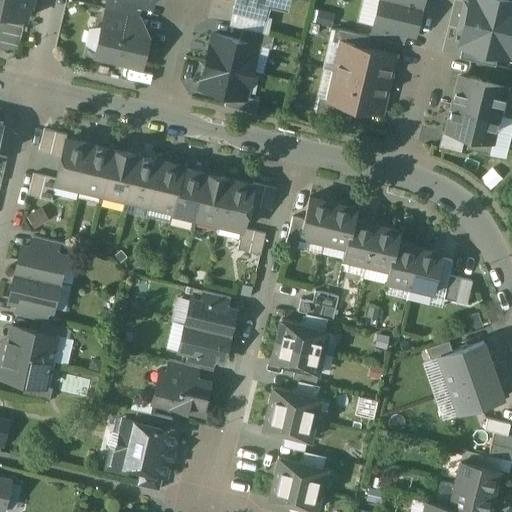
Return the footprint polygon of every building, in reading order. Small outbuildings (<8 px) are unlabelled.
[(0,0),(0,13),(25,19),(28,5),(30,6),(30,0),(0,0)] [(142,3),(127,0),(106,0),(105,7),(107,7),(139,15),(142,3)] [(269,0),(235,0),(233,8),(266,16),(269,0)] [(421,7),(393,0),(379,0),(374,24),(405,31),(415,34),(421,7)] [(511,0),(469,0),(467,11),(463,10),(461,16),(511,28),(511,0)] [(139,15),(107,7),(103,23),(135,31),(139,15)] [(511,49),(511,28),(461,16),(460,22),(464,24),(459,44),(463,45),(498,54),(510,57),(511,49)] [(135,31),(103,23),(96,54),(141,65),(147,39),(143,33),(135,31)] [(405,31),(374,24),(371,36),(402,43),(405,31)] [(370,36),(335,27),(332,40),(342,43),(342,41),(367,47),(370,36)] [(274,35),(242,28),(240,40),(258,44),(258,45),(271,48),(274,35)] [(240,40),(213,33),(207,60),(251,71),(258,45),(258,44),(240,40)] [(367,47),(342,41),(342,43),(335,71),(388,83),(395,54),(367,47)] [(498,54),(463,45),(460,57),(495,65),(498,54)] [(251,71),(207,60),(200,87),(227,93),(245,97),(251,71)] [(388,83),(335,71),(329,98),(328,100),(353,106),(381,112),(388,83)] [(506,88),(459,76),(453,104),(500,115),(506,88)] [(245,97),(227,93),(224,105),(255,113),(259,100),(245,97)] [(353,106),(328,100),(329,98),(319,96),(315,111),(350,120),(353,106)] [(500,115),(453,104),(446,131),(470,137),(493,142),(500,115)] [(56,131),(44,128),(39,149),(50,152),(56,131)] [(67,134),(56,131),(50,152),(62,155),(66,138),(67,134)] [(493,142),(470,137),(467,148),(490,154),(493,142)] [(90,143),(66,138),(56,178),(56,181),(79,186),(90,143)] [(113,149),(90,143),(79,186),(103,192),(113,149)] [(136,154),(113,149),(103,192),(126,197),(136,154)] [(160,160),(136,154),(126,197),(149,203),(160,160)] [(184,166),(160,160),(149,203),(172,208),(173,209),(183,167),(183,168),(184,166)] [(183,168),(183,167),(173,209),(172,208),(172,210),(196,216),(206,173),(183,168)] [(45,176),(33,173),(28,194),(40,197),(45,176)] [(229,179),(206,173),(196,216),(219,222),(229,179)] [(56,178),(45,176),(40,197),(51,200),(56,181),(56,178)] [(253,184),(229,179),(219,222),(242,227),(248,204),(253,184)] [(265,185),(253,183),(253,184),(248,204),(260,207),(265,185)] [(276,188),(265,185),(260,207),(271,209),(276,188)] [(333,201),(309,196),(304,219),(300,235),(324,240),(333,201)] [(357,207),(333,201),(324,240),(346,246),(347,246),(353,218),(354,219),(357,207)] [(32,226),(47,218),(40,205),(25,213),(32,226)] [(304,219),(292,216),(286,244),(298,247),(300,235),(304,219)] [(354,219),(353,218),(347,246),(346,246),(343,257),(367,263),(376,224),(354,219)] [(400,230),(376,224),(367,263),(389,268),(396,241),(397,241),(400,230)] [(254,230),(242,227),(237,248),(249,251),(254,230)] [(266,233),(254,230),(249,251),(261,254),(266,233)] [(60,241),(33,235),(30,247),(57,253),(60,241)] [(397,241),(396,241),(389,268),(386,280),(409,286),(419,247),(397,241)] [(30,247),(21,245),(15,272),(59,282),(65,255),(30,247)] [(442,252),(419,247),(409,286),(432,291),(433,291),(434,288),(441,257),(442,252)] [(441,257),(434,288),(445,291),(449,274),(453,260),(441,257)] [(59,282),(15,272),(9,299),(18,301),(49,309),(53,309),(59,282)] [(461,277),(449,274),(445,291),(444,298),(455,300),(456,300),(461,277)] [(461,277),(456,300),(467,303),(472,280),(461,277)] [(432,291),(409,286),(407,298),(429,303),(432,291)] [(230,296),(203,289),(200,301),(227,307),(230,296)] [(338,296),(315,290),(312,301),(336,307),(338,296)] [(200,301),(191,299),(185,324),(229,335),(235,309),(227,307),(200,301)] [(312,301),(301,299),(298,310),(333,319),(336,307),(312,301)] [(49,309),(18,301),(15,313),(46,320),(49,309)] [(327,330),(282,319),(277,340),(322,351),(327,330)] [(229,335),(185,324),(179,350),(188,352),(215,358),(223,360),(229,335)] [(57,335),(11,325),(5,350),(51,360),(57,335)] [(449,339),(426,347),(430,358),(438,356),(453,350),(449,339)] [(322,351),(277,340),(272,361),(317,372),(322,351)] [(448,384),(493,368),(483,340),(453,350),(438,356),(448,384)] [(51,360),(5,350),(0,373),(0,375),(25,381),(45,386),(51,360)] [(215,358),(188,352),(185,363),(199,367),(212,370),(215,358)] [(185,363),(168,359),(166,371),(197,378),(199,367),(185,363)] [(493,368),(448,384),(458,412),(503,396),(493,368)] [(197,378),(166,371),(162,385),(157,383),(152,401),(202,413),(207,393),(200,392),(203,380),(197,378)] [(320,385),(298,380),(297,386),(289,389),(289,390),(317,397),(320,385)] [(45,386),(25,381),(23,393),(50,399),(53,388),(45,386)] [(289,390),(274,386),(269,407),(314,418),(319,397),(289,390)] [(356,396),(355,411),(374,413),(375,398),(356,396)] [(314,418),(269,407),(264,428),(279,432),(307,439),(309,439),(314,418)] [(172,418),(137,410),(134,421),(169,429),(172,418)] [(0,443),(5,445),(10,419),(0,416),(0,443)] [(510,422),(487,417),(484,428),(494,431),(507,434),(510,422)] [(134,421),(125,419),(117,452),(118,456),(119,460),(123,463),(127,465),(141,469),(163,474),(165,475),(175,431),(169,429),(134,421)] [(511,434),(507,434),(494,431),(491,442),(511,447),(511,434)] [(307,439),(279,432),(279,433),(284,439),(283,445),(304,450),(307,439)] [(511,457),(511,447),(491,442),(488,454),(511,459),(511,457)] [(304,450),(302,456),(294,460),(323,467),(326,456),(304,450)] [(294,460),(280,457),(275,478),(320,489),(325,468),(294,460)] [(499,469),(460,459),(455,483),(494,492),(499,469)] [(163,474),(141,469),(137,484),(159,490),(163,474)] [(9,479),(0,477),(0,506),(3,508),(9,479)] [(320,489),(275,478),(270,499),(284,502),(313,509),(315,510),(320,489)] [(488,511),(494,492),(455,483),(449,505),(449,506),(465,509),(465,510),(473,511),(488,511)] [(465,509),(449,506),(449,505),(426,499),(423,511),(464,511),(465,510),(465,509)] [(312,511),(313,509),(284,502),(290,510),(289,511),(312,511)]
